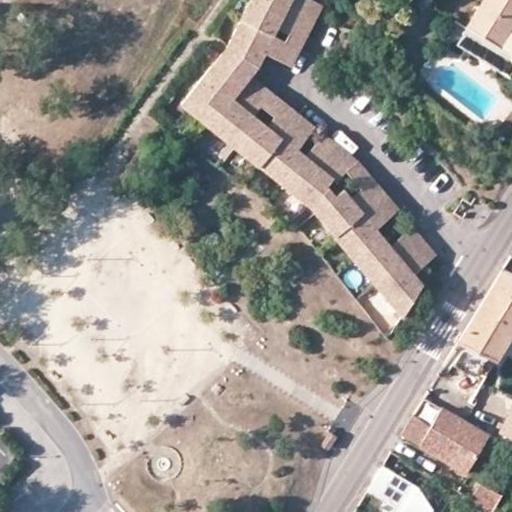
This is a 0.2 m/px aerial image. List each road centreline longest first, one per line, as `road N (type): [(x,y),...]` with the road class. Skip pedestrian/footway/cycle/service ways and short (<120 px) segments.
road 1 (tertiary): [(479,271),(329,511)]
road 2 (residential): [(479,271),(383,158),(278,76)]
road 3 (residential): [(0,365),(70,440),(91,479),(90,498)]
